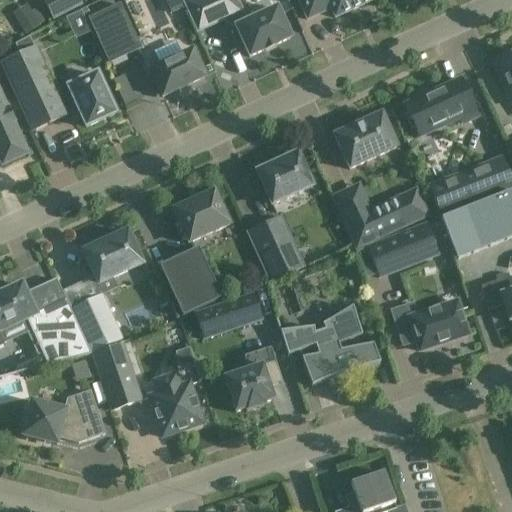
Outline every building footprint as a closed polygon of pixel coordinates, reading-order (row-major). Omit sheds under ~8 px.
[(82,6),(79,0),(41,0),(52,21),(82,6)] [(185,8),(180,0),(164,0),(171,15),(185,8)] [(245,24),(234,0),(192,0),(184,4),(198,32),(222,21),(235,29),(249,59),(264,52),(275,47),(290,40),(276,10),(245,24)] [(297,0),(307,21),(330,10),(335,19),(376,0),(297,0)] [(39,26),(26,6),(13,14),(25,35),(39,26)] [(88,21),(108,65),(112,63),(127,57),(125,53),(130,50),(132,54),(140,50),(119,6),(92,19),(88,21)] [(80,15),(67,22),(72,32),(85,26),(80,15)] [(35,50),(34,50),(28,38),(14,45),(19,57),(0,66),(31,133),(66,117),(35,50)] [(159,68),(150,72),(162,99),(204,79),(192,53),(181,58),(174,44),(153,54),(159,68)] [(511,56),(494,65),(511,103),(511,56)] [(91,79),(88,73),(71,82),(73,87),(67,89),(86,129),(115,116),(96,76),(91,79)] [(127,76),(115,78),(121,104),(133,101),(127,76)] [(477,118),(460,81),(430,94),(431,96),(420,101),(419,99),(404,106),(408,116),(405,117),(411,130),(414,129),(419,139),(466,117),(468,123),(477,118)] [(6,110),(0,95),(0,163),(1,167),(27,155),(13,124),(13,123),(13,122),(12,122),(7,112),(8,111),(7,110),(6,110)] [(395,150),(380,117),(334,138),(349,171),(395,150)] [(312,189),(296,155),(256,174),(271,208),(312,189)] [(511,189),(511,187),(501,160),(428,188),(440,218),(511,189)] [(511,238),(511,197),(510,193),(441,221),(457,261),(511,238)] [(229,227),(213,194),(174,212),(173,212),(188,246),(229,227)] [(396,201),(344,225),(356,250),(407,227),(427,218),(421,205),(401,214),(396,201)] [(303,269),(280,219),(247,234),(270,284),(303,269)] [(438,256),(426,226),(367,249),(378,279),(438,256)] [(141,266),(126,234),(88,251),(85,260),(98,287),(141,266)] [(221,301),(198,250),(158,269),(181,320),(221,301)] [(90,357),(56,281),(52,283),(55,289),(57,288),(64,303),(34,316),(21,287),(0,296),(0,346),(3,346),(0,340),(0,333),(26,322),(47,367),(90,357)] [(511,292),(510,293),(506,282),(498,285),(497,283),(480,288),(488,311),(503,306),(509,323),(511,322),(511,292)] [(121,342),(101,297),(71,311),(91,355),(121,342)] [(261,322),(253,297),(195,317),(203,341),(261,322)] [(467,337),(456,304),(415,318),(412,306),(391,313),(402,348),(416,344),(419,353),(467,337)] [(361,338),(352,309),(322,326),(324,332),(314,335),(314,329),(280,334),(287,357),(315,347),(318,356),(301,360),(311,389),(341,376),(379,366),(373,346),(340,352),(338,346),(361,338)] [(141,403),(122,346),(92,356),(111,413),(141,403)] [(173,354),(180,374),(195,369),(188,349),(173,354)] [(282,384),(270,349),(244,358),(248,372),(224,380),(235,414),(245,411),(246,414),(264,408),(263,405),(273,402),(269,389),(282,384)] [(181,388),(176,373),(151,382),(156,396),(149,399),(162,439),(202,426),(188,386),(181,388)] [(104,437),(90,393),(66,401),(63,412),(31,404),(28,414),(25,413),(21,427),(25,428),(22,438),(56,446),(58,440),(78,445),(104,437)] [(394,511),(396,511),(383,474),(350,485),(357,507),(341,511),(394,511)]
